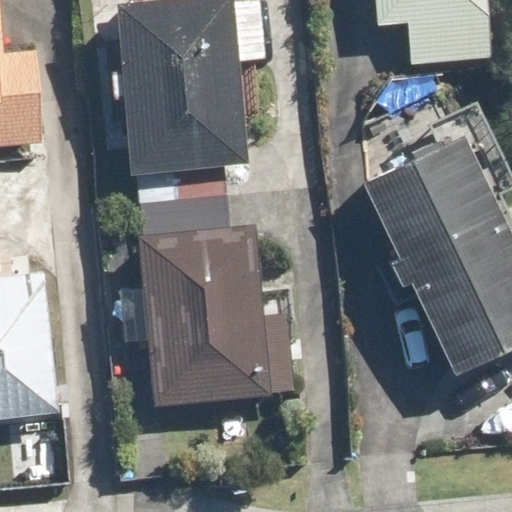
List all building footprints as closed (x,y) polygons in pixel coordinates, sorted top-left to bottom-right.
[(234,65),(261,63),(255,5),(229,7),(227,0),(210,0),(113,8),(129,179),(136,177),(139,210),(223,203),(220,170),(244,167),(234,65)] [(483,0),(372,0),(375,28),(407,25),(411,68),(489,61),(483,0)] [(0,149),(40,146),(32,54),(0,55),(0,149)] [(364,127),(368,186),(362,189),(397,265),(389,268),(400,290),(406,287),(451,381),(511,352),(511,248),(437,92),(364,127)] [(142,240),(135,240),(151,409),(292,395),(284,316),(258,319),(250,230),(226,232),(223,203),(139,210),(142,240)] [(0,422),(56,417),(43,279),(29,281),(27,260),(0,262),(0,422)]
